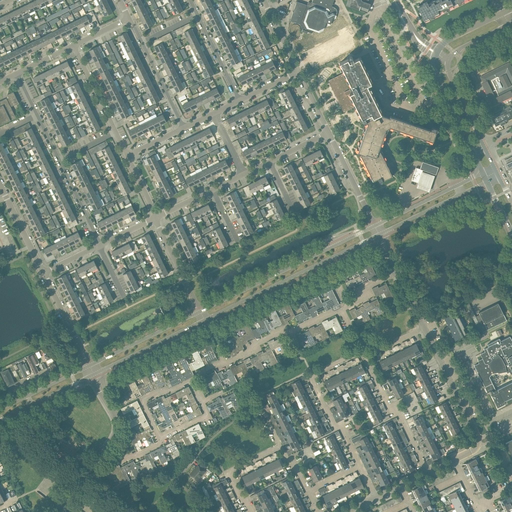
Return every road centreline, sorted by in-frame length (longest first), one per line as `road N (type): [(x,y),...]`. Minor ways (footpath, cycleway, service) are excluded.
road 1 (tertiary): [(374,226),(200,310)]
road 2 (tertiary): [(205,320),(378,235)]
road 3 (residential): [(359,465),(310,375),(361,350),(365,357)]
road 4 (unclassified): [(454,459),(472,451),(476,432),(424,328)]
road 5 (residential): [(427,472),(365,357)]
road 6 (tertiary): [(94,373),(205,320)]
road 7 (tertiary): [(200,310),(90,365)]
road 8 (tertiary): [(378,235),(486,182)]
road 9 (tertiary): [(482,173),(374,226)]
